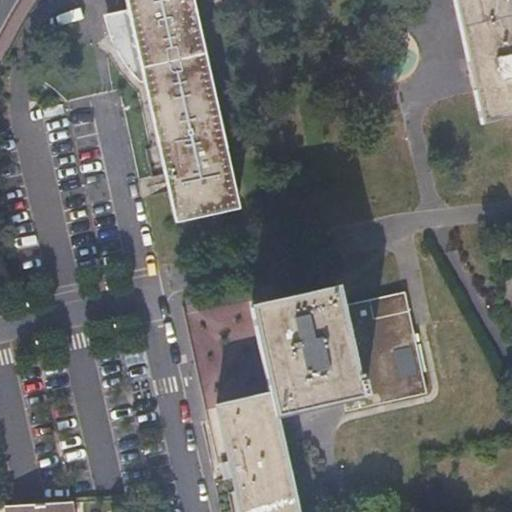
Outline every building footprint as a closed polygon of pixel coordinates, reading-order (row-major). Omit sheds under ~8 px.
[(191,0),(125,0),(171,222),(236,209),(191,0)] [(511,116),(511,115),(511,18),(510,9),(507,0),(454,0),(481,122),(511,116)] [(250,308),(270,396),(274,416),(341,401),(360,396),(342,317),(336,289),(250,308)] [(411,303),(342,317),(360,396),(341,401),(345,415),(431,396),(411,303)] [(131,318),(84,332),(91,356),(138,342),(131,318)] [(274,416),(270,396),(216,408),(229,466),(239,511),(294,511),(292,500),(274,416)]
